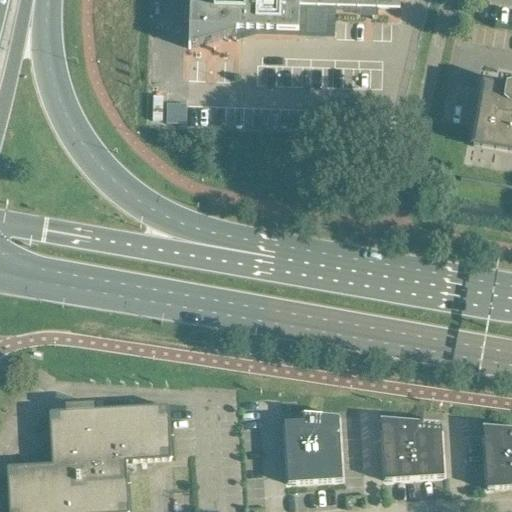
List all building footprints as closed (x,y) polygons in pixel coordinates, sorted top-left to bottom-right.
[(189,0),(188,32),(188,51),(243,33),(298,35),(299,8),(306,8),(306,35),(325,35),(325,13),(317,13),(318,8),(400,11),(399,0),(189,0)] [(165,107),(167,79),(158,78),(156,106),(165,107)] [(511,87),(506,89),(505,92),(484,88),(474,148),(511,154),(511,87)] [(128,511),(126,465),(169,463),(171,461),(171,458),(168,409),(166,408),(95,412),(95,406),(66,408),(66,414),(51,414),(49,417),(52,467),(10,470),(7,472),(9,511),(128,511)] [(339,421),(340,419),(302,416),(302,418),(303,418),(303,424),(284,425),(288,486),(343,483),(339,421)] [(415,481),(410,424),(380,421),(380,423),(381,423),(385,483),(415,481)] [(444,479),(441,432),(441,428),(442,426),(410,424),(415,481),(444,479)] [(511,431),(501,430),(483,429),(483,430),(484,431),(484,437),(487,492),(511,490),(511,431)]
